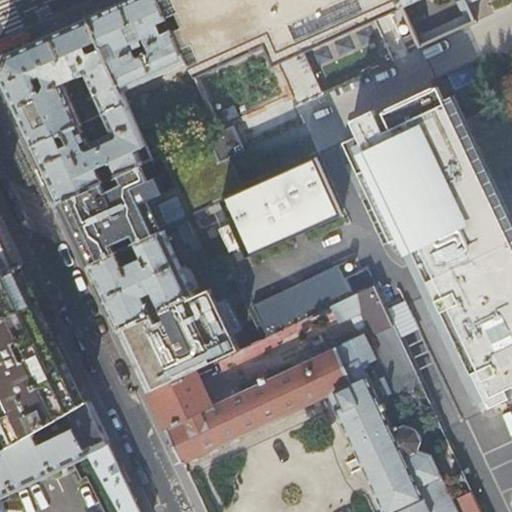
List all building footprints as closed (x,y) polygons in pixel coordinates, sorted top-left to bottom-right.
[(160,23),(170,18),(161,0),(122,0),(121,1),(89,15),(122,91),(189,62),(184,50),(174,29),(164,33),(160,23)] [(402,3),(400,0),(161,0),(170,18),(174,29),(184,50),(189,62),(195,74),(266,42),(274,60),(287,55),(402,3)] [(421,43),(475,18),(468,2),(467,0),(457,0),(464,13),(417,35),(421,43)] [(128,103),(122,91),(89,15),(44,36),(3,54),(0,62),(0,73),(12,99),(34,145),(82,124),(83,123),(65,83),(88,73),(104,109),(98,111),(101,115),(128,103)] [(417,35),(414,28),(401,34),(407,47),(410,48),(421,43),(417,35)] [(361,135),(345,143),(370,198),(391,242),(399,239),(407,235),(472,374),(475,373),(487,399),(490,406),(511,397),(507,389),(511,386),(511,237),(458,122),(467,118),(457,95),(430,106),(433,111),(425,115),(421,106),(398,117),(388,121),(384,114),(365,122),(369,132),(361,135)] [(398,117),(421,106),(417,99),(395,109),(398,117)] [(153,160),(128,103),(101,115),(102,119),(107,118),(114,133),(90,143),(82,124),(34,145),(48,174),(62,201),(143,164),(152,160),(153,160)] [(369,132),(365,122),(384,114),(382,108),(355,121),(361,135),(369,132)] [(398,117),(395,109),(384,114),(388,121),(398,117)] [(511,213),(467,118),(458,122),(511,237),(511,213)] [(229,142),(223,129),(185,146),(162,156),(169,171),(163,174),(169,188),(163,190),(156,176),(150,179),(143,164),(62,201),(77,234),(87,257),(160,224),(190,211),(215,199),(236,190),(222,160),(234,155),(229,142)] [(236,190),(222,196),(247,254),(342,211),(317,154),(236,190)] [(0,274),(24,264),(0,214),(0,274)] [(191,288),(160,224),(87,257),(103,290),(120,327),(198,291),(195,285),(191,288)] [(472,374),(407,235),(399,239),(475,404),(487,399),(475,373),(472,374)] [(68,358),(24,264),(0,274),(0,451),(68,413),(90,452),(108,442),(98,421),(88,400),(68,358)] [(262,338),(353,295),(338,264),(247,306),(262,338)] [(215,299),(209,285),(198,291),(120,327),(134,357),(150,391),(196,369),(206,364),(217,360),(238,349),(215,299)] [(368,324),(387,314),(373,286),(368,288),(353,295),(367,325),(368,324)] [(367,325),(353,295),(352,296),(345,299),(358,329),(367,325)] [(217,360),(206,364),(210,373),(221,368),(222,370),(229,367),(227,363),(234,360),(236,364),(277,345),(276,341),(301,329),(302,332),(318,325),(316,322),(322,318),(324,322),(334,317),(329,307),(238,349),(217,360)] [(392,325),(387,314),(368,324),(372,334),(392,325)] [(196,369),(150,391),(183,463),(328,394),(385,511),(393,511),(401,509),(403,511),(457,511),(429,454),(417,453),(420,440),(414,429),(403,424),(392,430),(360,364),(373,357),(362,333),(336,345),(333,340),(325,344),(323,341),(294,355),(298,363),(233,394),(230,388),(208,398),(196,369)] [(414,384),(401,356),(383,364),(397,392),(414,384)] [(0,511),(0,497),(91,454),(90,452),(68,413),(0,451),(0,511)] [(118,463),(108,442),(90,452),(91,454),(98,467),(122,511),(141,511),(128,485),(124,475),(121,470),(118,463)] [(480,511),(471,493),(459,500),(465,511),(480,511)]
